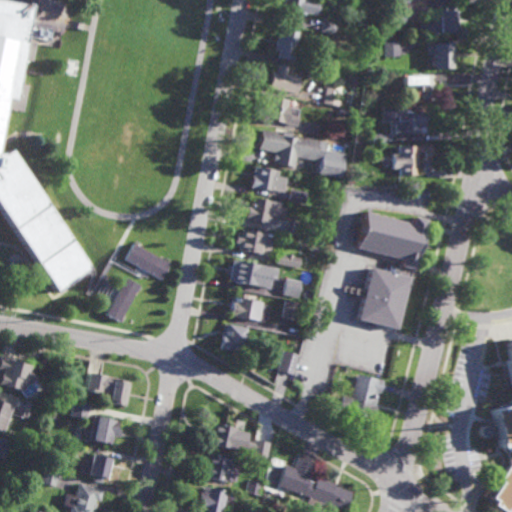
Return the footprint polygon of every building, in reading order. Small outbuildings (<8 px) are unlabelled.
[(0,0),(0,188),(57,274),(72,266),(91,253),(12,133),(0,136),(0,124),(6,98),(22,101),(24,87),(15,85),(22,48),(35,51),(39,28),(26,25),(32,0),(0,0)] [(314,15),(299,12),(296,23),(280,20),(282,11),(279,10),(280,4),(283,4),(284,0),(303,0),(317,3),(314,15)] [(385,23),(384,8),(401,7),(402,22),(385,23)] [(452,10),(453,10),(453,18),(456,18),(457,24),(454,25),(454,33),(432,34),(432,35),(428,35),(417,35),(416,23),(434,23),(434,17),(436,17),(435,12),(443,11),(443,7),(452,7),(452,10)] [(338,35),(335,34),(335,35),(317,32),(320,18),(338,21),(337,23),(340,23),(338,35)] [(291,60),(272,57),(277,28),(296,31),(291,60)] [(382,58),(380,43),(396,42),(397,56),(382,58)] [(450,70),(430,70),(429,55),(424,55),(424,44),(449,44),(450,70)] [(318,68),(306,66),(308,54),(320,56),(318,68)] [(285,75),(297,77),(294,94),(267,89),(269,78),(266,78),(266,73),(270,73),(270,72),(274,72),(276,65),(287,67),(285,75)] [(444,75),(444,84),(431,85),(432,99),(421,99),(421,96),(413,96),(413,93),(402,94),(402,76),(444,75)] [(320,102),(308,99),(309,92),(322,95),(320,102)] [(285,107),(296,109),(292,127),(260,121),(264,103),(265,96),(287,100),(285,107)] [(401,114),(424,113),(424,134),(395,135),(395,133),(393,132),(393,128),(395,127),(395,126),(393,126),(393,123),(395,123),(394,109),(401,109),(401,114)] [(348,120),(340,118),(341,110),(349,111),(348,120)] [(280,137),(281,132),(290,134),(289,138),(301,140),(301,139),(317,142),(315,155),(318,156),(319,151),(343,155),(339,179),(315,175),(317,162),(296,158),(294,169),(271,165),(273,153),(256,150),(259,131),(275,134),(275,136),(280,137)] [(369,144),(369,136),(383,135),(383,143),(369,144)] [(431,158),(423,159),(422,154),(415,154),(415,167),(414,168),(414,177),(391,177),(390,162),(397,162),(397,146),(430,146),(431,158)] [(282,194),(248,189),(252,167),(278,172),(277,177),(285,179),(282,194)] [(301,205),(286,201),(289,190),(303,194),(301,205)] [(277,219),(270,218),(269,224),(243,220),(244,213),(240,212),(242,205),(247,206),(248,199),(279,204),(277,219)] [(407,222),(409,214),(422,217),(409,266),(397,263),(398,258),(351,246),(360,210),(407,222)] [(302,235),(288,233),(290,219),(304,222),(302,235)] [(269,253),(238,247),(239,241),(234,240),(235,232),(240,233),(241,226),(273,232),(269,253)] [(159,281),(168,263),(130,244),(121,261),(159,281)] [(285,264),(274,262),(276,253),(287,255),(285,264)] [(270,265),(277,266),(275,275),(269,274),(269,277),(271,277),(269,287),(227,280),(229,272),(225,272),(226,264),(231,265),(232,257),(270,263),(270,265)] [(386,268),(387,265),(392,266),(391,270),(405,274),(393,325),(353,315),(366,263),(386,268)] [(296,296),(279,293),(282,277),(299,279),(296,296)] [(119,322),(135,284),(121,278),(105,316),(119,322)] [(245,292),(246,290),(259,293),(258,297),(261,297),(260,302),(268,303),(265,318),(257,316),(256,319),(228,313),(232,294),(233,295),(234,290),(245,292)] [(295,320),(278,316),(281,298),(298,302),(295,320)] [(247,325),(245,336),(259,338),(256,351),(242,348),(241,352),(218,347),(223,322),(226,323),(227,321),(247,325)] [(511,511),(503,511),(491,504),(494,500),(490,497),(500,480),(497,478),(507,464),(508,465),(504,449),(503,450),(502,444),(498,445),(494,429),(489,430),(489,431),(487,436),(482,437),(477,434),(476,429),(479,425),(484,423),(488,426),(494,425),(489,406),(511,400),(511,377),(507,356),(510,355),(506,339),(511,337),(511,511)] [(290,374),(274,369),(281,349),(296,354),(290,374)] [(10,353),(10,352),(14,352),(14,354),(26,356),(25,365),(27,365),(26,374),(8,370),(7,375),(0,373),(0,355),(1,351),(10,353)] [(104,373),(104,375),(124,378),(122,388),(124,388),(123,395),(121,395),(120,402),(103,399),(105,390),(83,386),(86,369),(104,373)] [(377,391),(376,391),(373,402),(374,403),(370,418),(335,409),(339,394),(348,396),(354,372),(381,379),(377,391)] [(26,417),(20,415),(19,417),(11,413),(12,412),(10,411),(16,397),(31,403),(26,417)] [(84,418),(68,414),(71,399),(87,402),(84,418)] [(0,401),(10,405),(0,431),(0,401)] [(95,414),(117,419),(115,427),(119,428),(117,436),(112,434),(110,443),(86,438),(91,414),(95,414)] [(247,430),(245,440),(252,441),(253,439),(268,441),(265,456),(249,453),(250,448),(245,447),(243,446),(242,450),(208,443),(209,436),(205,435),(207,428),(211,428),(212,421),(235,426),(234,428),(247,430)] [(0,438),(9,442),(2,458),(0,457),(0,438)] [(48,446),(40,444),(42,438),(49,440),(48,446)] [(105,477),(101,476),(100,481),(92,479),(93,476),(85,474),(85,473),(77,472),(80,456),(89,458),(90,452),(109,456),(105,477)] [(225,480),(202,476),(207,452),(230,456),(225,480)] [(312,462),(307,479),(313,482),(315,476),(333,483),(332,485),(350,491),(346,503),(347,503),(345,511),(326,504),(323,511),(304,506),(307,497),(276,486),(283,465),(292,468),(296,457),(312,462)] [(53,485),(38,481),(41,467),(57,471),(53,485)] [(259,495),(244,492),(247,479),(261,482),(259,495)] [(98,500),(94,499),(93,502),(95,502),(94,508),(91,507),(90,510),(95,511),(94,511),(66,511),(68,506),(60,503),(63,492),(72,494),(76,481),(101,488),(98,500)] [(220,511),(210,511),(200,510),(201,506),(195,505),(198,491),(201,491),(202,485),(226,490),(220,511)]
